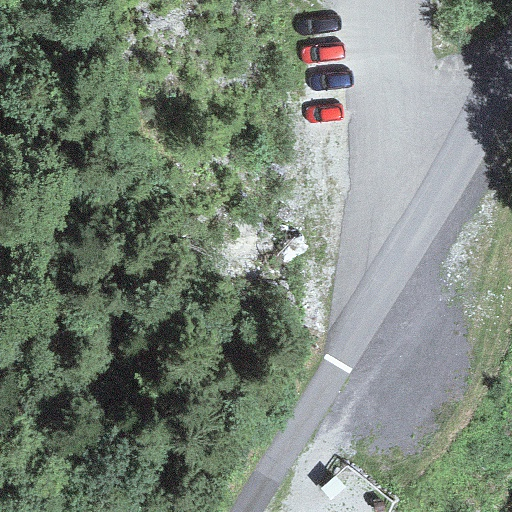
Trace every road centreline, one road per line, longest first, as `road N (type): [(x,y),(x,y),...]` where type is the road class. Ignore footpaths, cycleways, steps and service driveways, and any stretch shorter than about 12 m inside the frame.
road 1 (track): [(250,511),(433,198)]
road 2 (unclassified): [(433,198),(511,54)]
